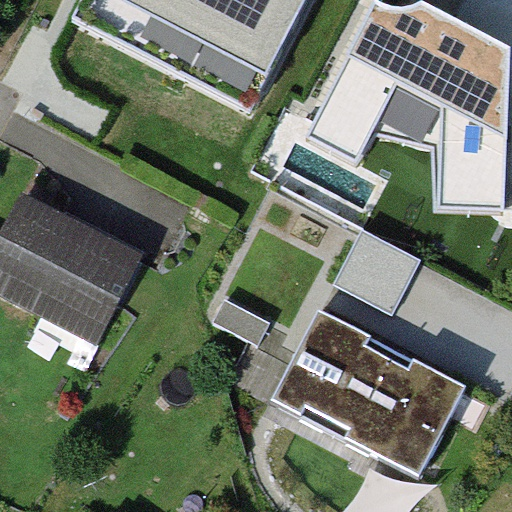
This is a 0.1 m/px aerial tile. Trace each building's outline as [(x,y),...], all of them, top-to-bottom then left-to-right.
[(86,0),(86,1),(182,50),(169,76),(186,85),(200,58),(265,91),(311,0),(86,0)] [(394,22),(376,15),(311,139),(356,163),(393,90),(448,118),(445,211),(506,213),(511,59),(422,15),(412,20),(405,21),(394,22)] [(431,152),(445,120),(393,98),(379,129),(431,152)] [(145,263),(21,200),(0,241),(0,296),(101,348),(145,263)] [(421,266),(364,236),(336,290),(394,319),(421,266)] [(271,328),(226,305),(214,328),(259,351),(271,328)] [(468,395),(320,318),(273,408),(421,485),(468,395)]
